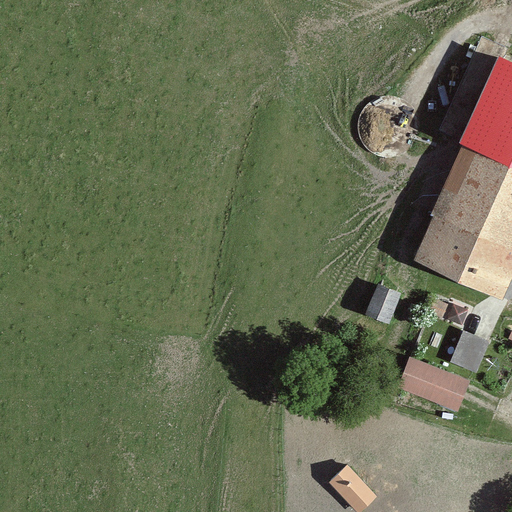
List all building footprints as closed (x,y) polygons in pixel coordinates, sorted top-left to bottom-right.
[(464,134),(498,56),(476,46),(442,125),(464,134)] [(511,62),(503,59),(425,248),(495,276),(511,235),(511,62)] [(381,278),(402,285),(408,269),(387,262),(381,278)] [(391,318),(403,289),(379,279),(367,308),(391,318)] [(477,367),(489,335),(462,325),(450,357),(477,367)] [(402,374),(455,398),(464,377),(412,354),(402,374)] [(359,509),(379,491),(348,457),(328,476),(359,509)]
